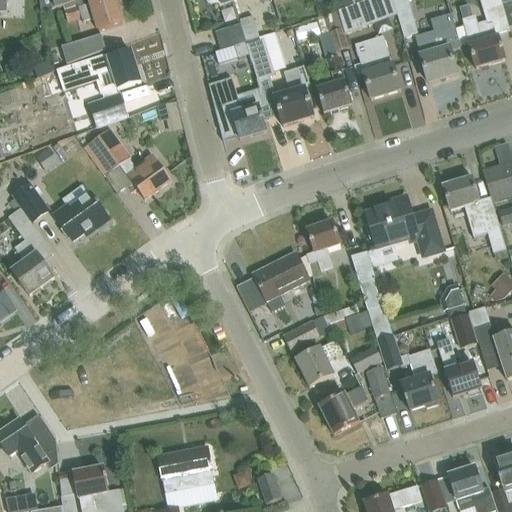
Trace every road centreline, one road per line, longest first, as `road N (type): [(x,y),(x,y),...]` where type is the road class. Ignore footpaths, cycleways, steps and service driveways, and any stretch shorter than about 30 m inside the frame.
road 1 (unclassified): [(224,218),(299,185),(511,120)]
road 2 (residential): [(316,478),(191,238)]
road 3 (unclassified): [(0,373),(191,238)]
road 4 (residential): [(224,218),(173,0)]
road 5 (residential): [(316,478),(511,415)]
